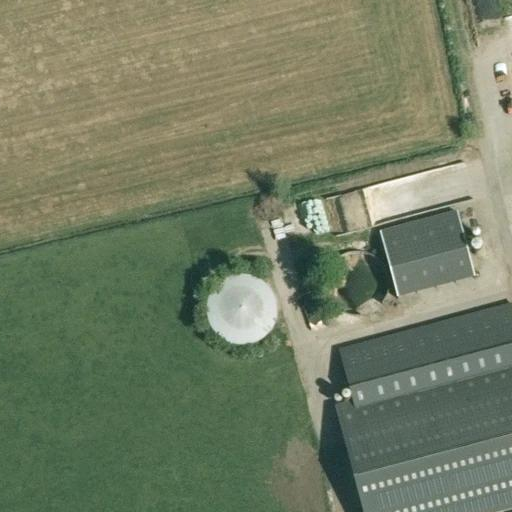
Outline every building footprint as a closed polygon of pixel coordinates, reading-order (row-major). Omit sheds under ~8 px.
[(499,17),(479,19),(483,55),(503,53),(499,17)] [(458,213),(380,234),(398,300),(475,279),(458,213)] [(325,288),(326,295),(329,302),(333,308),(338,313),(345,316),(352,318),(359,319),(366,317),(373,315),(379,310),(383,305),(387,299),(389,292),(389,285),(388,277),(385,271),(381,265),(376,260),(369,257),(362,255),(355,254),(348,255),(341,258),(335,262),(331,268),(327,274),(325,281),(325,288)] [(207,307),(207,312),(207,316),(208,322),(210,327),(212,332),(216,337),(221,341),(226,344),(232,346),(238,347),(244,348),(249,347),(254,345),(259,343),(263,341),(267,337),(270,333),(273,328),(275,323),(277,316),(277,310),(276,304),(274,298),(271,293),(268,289),(264,285),(260,282),(256,280),(251,278),(245,277),(240,277),(234,278),(228,280),(222,283),(217,287),(213,292),(210,297),(208,302),(207,307)] [(493,511),(511,507),(511,305),(339,352),(361,430),(345,434),(365,511),(493,511)]
